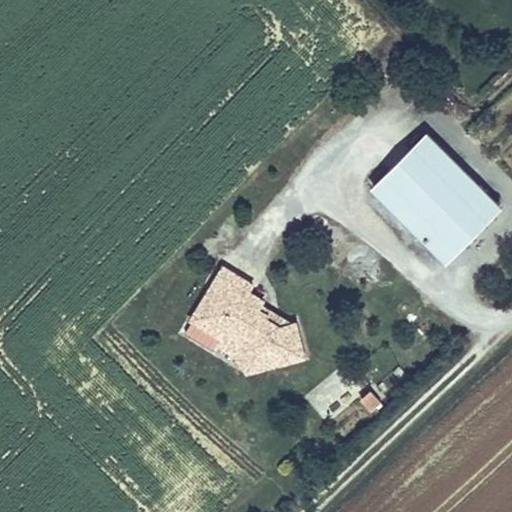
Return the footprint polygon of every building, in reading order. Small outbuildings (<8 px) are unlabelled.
[(439,142),(426,130),(371,183),(379,192),(439,142)] [(379,192),(448,261),(503,205),(439,142),(379,192)] [(177,332),(248,375),(306,358),(297,318),(291,320),(282,323),(269,316),(271,312),(261,307),(264,302),(266,298),(252,289),(256,283),(222,263),(177,332)] [(282,323),(291,320),(264,302),(261,307),(271,312),(269,316),(282,323)] [(341,365),(305,397),(327,422),(363,389),(341,365)]
